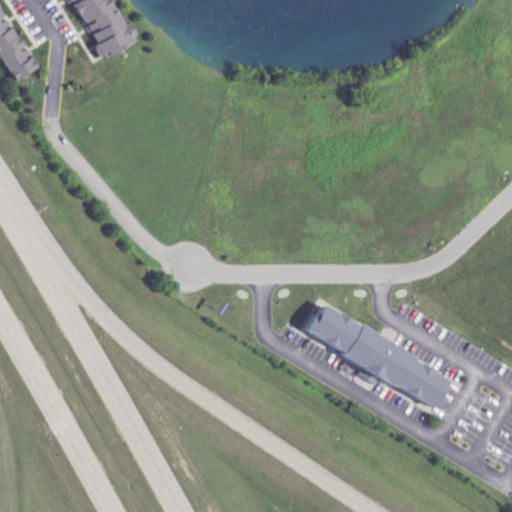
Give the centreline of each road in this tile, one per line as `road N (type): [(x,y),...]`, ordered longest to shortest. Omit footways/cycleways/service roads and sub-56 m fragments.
road 1 (motorway): [(371,511),(138,349),(0,187)]
road 2 (motorway): [(178,511),(0,200)]
road 3 (residential): [(190,265),(220,272),(429,267),(511,194)]
road 4 (residential): [(33,0),(59,38),(52,116),(59,140),(148,242),(190,265)]
road 5 (motorway): [(0,305),(116,511)]
